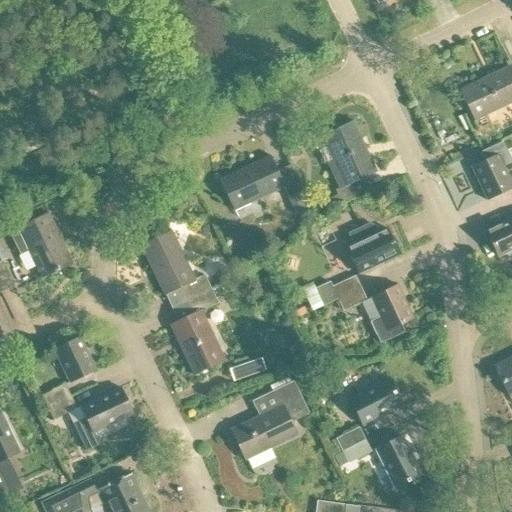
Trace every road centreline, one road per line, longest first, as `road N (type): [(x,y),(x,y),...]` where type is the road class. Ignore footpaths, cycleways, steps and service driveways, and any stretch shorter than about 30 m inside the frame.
road 1 (residential): [(104,290),(111,223),(139,180),(183,150),(370,69)]
road 2 (residential): [(457,321),(447,235),(370,69)]
road 3 (residential): [(208,511),(104,290)]
road 4 (residential): [(462,511),(469,419),(457,321)]
road 5 (residential): [(370,69),(511,1)]
